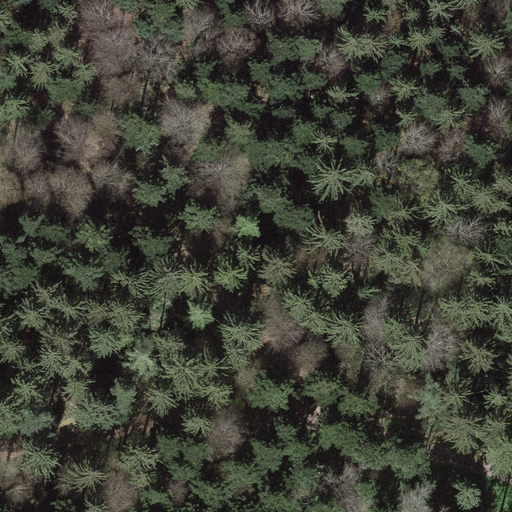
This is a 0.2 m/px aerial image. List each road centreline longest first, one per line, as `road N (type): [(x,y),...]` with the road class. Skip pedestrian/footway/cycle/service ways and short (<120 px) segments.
road 1 (track): [(0,80),(132,178),(460,458),(511,474)]
road 2 (track): [(0,448),(189,414),(271,413),(460,458)]
